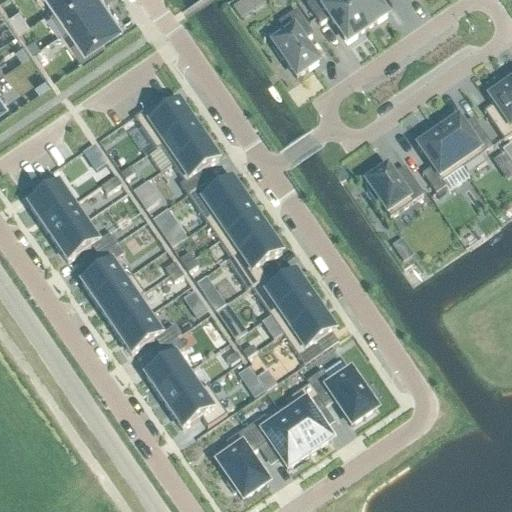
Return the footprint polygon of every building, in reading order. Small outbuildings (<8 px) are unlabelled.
[(46,0),(47,0),(52,8),(64,0),(46,0)] [(64,0),(52,8),(48,11),(62,32),(70,26),(105,2),(104,0),(64,0)] [(318,0),(315,2),(305,10),(319,30),(327,24),(346,52),(368,37),(342,0),(336,0),(328,6),(323,0),(318,0)] [(342,0),(368,37),(390,21),(375,0),(342,0)] [(78,36),(69,43),(81,61),(104,46),(98,35),(119,21),(117,19),(112,11),(105,2),(70,26),(78,36)] [(269,44),(271,46),(268,48),(295,87),(321,69),(305,45),(312,40),(295,15),(277,27),(282,35),(269,44)] [(25,41),(32,51),(39,47),(32,36),(25,41)] [(28,54),(21,44),(14,49),(21,59),(28,54)] [(44,77),(33,84),(38,91),(48,84),(44,77)] [(484,102),(490,111),(482,117),(502,145),(511,138),(511,94),(507,86),(484,102)] [(153,110),(133,123),(155,155),(159,153),(157,150),(191,127),(178,107),(160,120),(153,110)] [(477,132),(469,138),(457,120),(435,136),(461,172),(491,152),(477,132)] [(191,127),(157,150),(159,153),(170,169),(204,146),(191,127)] [(435,136),(413,151),(429,173),(420,179),(434,199),(443,192),(440,187),(461,172),(435,136)] [(204,146),(170,169),(183,188),(179,190),(186,201),(206,188),(200,178),(218,166),(204,146)] [(388,169),(362,187),(387,222),(412,204),(421,198),(403,172),(394,178),(388,169)] [(130,172),(120,179),(124,185),(134,179),(130,172)] [(37,203),(27,210),(41,229),(71,209),(50,180),(31,193),(37,203)] [(115,182),(100,192),(106,201),(121,190),(115,182)] [(206,188),(186,201),(206,229),(244,204),(231,185),(228,188),(213,198),(206,188)] [(146,188),(132,197),(145,216),(158,207),(146,188)] [(244,204),(206,229),(218,248),(256,222),(244,204)] [(71,209),(41,229),(54,249),(84,228),(83,227),(71,209)] [(165,217),(152,226),(171,254),(184,245),(165,217)] [(256,222),(218,248),(230,265),(231,266),(268,240),(256,222)] [(84,228),(54,249),(67,268),(90,252),(97,262),(117,249),(110,238),(101,245),(88,226),(84,229),(84,228)] [(230,265),(226,268),(246,297),(250,294),(265,283),(259,273),(281,258),(268,240),(231,266),(230,265)] [(101,274),(81,288),(93,306),(123,286),(111,268),(124,259),(117,249),(97,262),(94,264),(101,274)] [(189,258),(179,265),(183,271),(193,265),(189,258)] [(188,278),(198,271),(193,265),(183,271),(188,278)] [(174,268),(164,275),(168,282),(178,275),(174,268)] [(173,288),(183,281),(178,275),(168,282),(173,288)] [(265,283),(250,294),(270,323),(308,297),(294,278),(276,290),(269,280),(265,283)] [(123,286),(93,306),(106,324),(140,301),(140,302),(144,299),(131,280),(123,286)] [(215,318),(225,311),(215,297),(205,303),(215,318)] [(308,297),(270,323),(283,343),(321,317),(308,297)] [(140,301),(106,324),(118,343),(152,320),(140,302),(140,301)] [(196,324),(207,317),(202,310),(191,318),(196,324)] [(225,311),(215,318),(235,346),(244,340),(225,311)] [(321,317),(283,343),(303,372),(323,358),(316,348),(331,338),(334,336),(321,317)] [(152,320),(118,343),(131,361),(154,345),(160,355),(176,344),(180,341),(173,331),(164,337),(152,320)] [(163,368),(144,381),(157,399),(190,376),(178,358),(183,355),(176,344),(160,355),(156,357),(163,368)] [(252,351),(242,357),(246,364),(256,357),(252,351)] [(235,358),(225,364),(230,371),(240,364),(235,358)] [(249,373),(237,381),(244,390),(256,383),(249,373)] [(321,376),(306,387),(308,391),(322,411),(332,404),(335,407),(351,431),(375,415),(369,406),(372,403),(365,392),(361,395),(347,374),(328,386),(321,376)] [(190,376),(157,399),(169,417),(203,394),(190,376)] [(203,394),(169,417),(182,436),(200,423),(206,433),(226,420),(206,391),(203,394)] [(294,409),(280,419),(282,423),(283,423),(309,460),(330,445),(323,435),(314,421),(324,414),(322,411),(308,391),(290,403),(294,409)] [(263,422),(244,435),(258,455),(258,454),(269,447),(280,465),(287,475),(309,460),(283,423),(282,423),(271,431),(270,432),(263,422)] [(232,458),(217,468),(229,485),(225,488),(233,499),(236,496),(242,505),(266,489),(248,462),(258,455),(244,435),(225,448),(232,458)]
